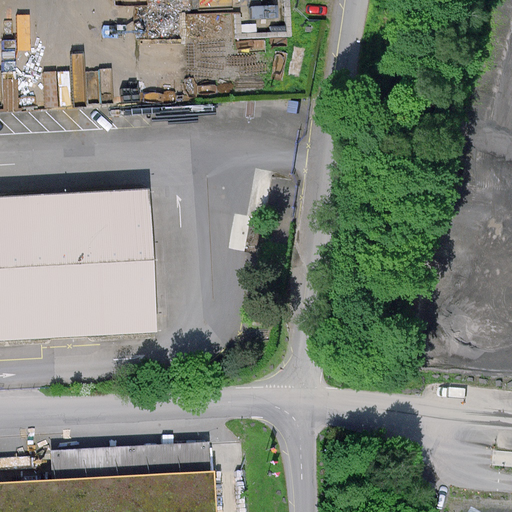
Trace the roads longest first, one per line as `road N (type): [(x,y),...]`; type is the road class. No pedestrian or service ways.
road 1 (residential): [(354,0),(300,394),(290,414)]
road 2 (unclassified): [(290,414),(262,401),(0,413)]
